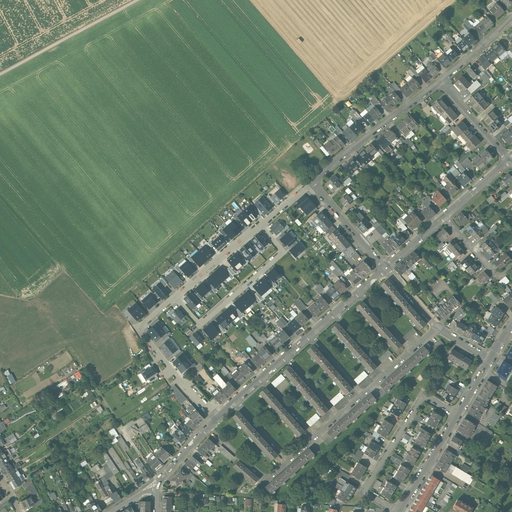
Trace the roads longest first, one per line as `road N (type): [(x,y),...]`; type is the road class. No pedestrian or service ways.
road 1 (residential): [(397,511),(369,487),(422,396),(433,393),(462,410)]
road 2 (residential): [(175,297),(203,321),(278,257),(260,226)]
road 3 (residential): [(443,80),(312,182)]
road 4 (residential): [(217,421),(141,332),(175,297)]
road 5 (track): [(0,74),(137,0)]
